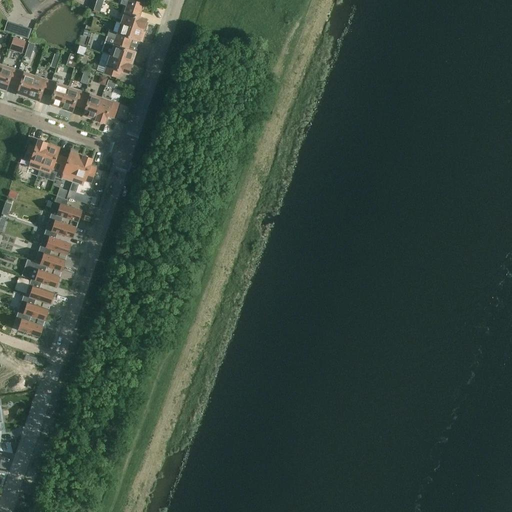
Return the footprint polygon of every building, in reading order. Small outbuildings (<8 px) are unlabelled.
[(131,1),(129,7),(126,6),(124,12),(121,23),(142,30),(142,29),(143,29),(146,20),(139,17),(143,4),(131,1)] [(109,30),(106,37),(115,39),(130,44),(132,39),(139,41),(142,42),(145,33),(142,32),(141,32),(142,30),(121,23),(116,21),(113,32),(109,30)] [(102,53),(110,56),(131,63),(131,61),(132,62),(135,52),(128,50),(130,44),(115,39),(106,37),(101,53),(102,53)] [(13,38),(11,44),(23,48),(25,42),(13,38)] [(87,41),(85,50),(93,52),(95,43),(87,41)] [(16,46),(12,56),(25,62),(29,52),(16,46)] [(131,63),(110,56),(102,53),(99,64),(106,66),(106,67),(104,73),(118,78),(121,72),(128,74),(131,65),(130,65),(131,63)] [(59,56),(55,54),(50,67),(54,69),(59,56)] [(12,69),(2,65),(0,70),(0,88),(5,91),(8,83),(13,85),(18,71),(12,69)] [(24,73),(18,71),(13,85),(19,87),(17,94),(26,97),(28,97),(35,76),(24,73)] [(45,80),(35,76),(28,97),(29,98),(38,102),(41,94),(47,96),(51,82),(45,80)] [(57,83),(51,82),(47,96),(52,98),(50,105),(59,108),(61,108),(68,87),(57,83)] [(78,91),(68,87),(61,108),(62,109),(71,112),(74,105),(79,107),(84,93),(78,91)] [(90,94),(84,93),(79,107),(85,109),(83,116),(92,119),(94,119),(101,98),(90,94)] [(111,101),(101,98),(94,119),(95,120),(104,123),(107,116),(113,118),(118,104),(111,101)] [(38,140),(35,147),(29,145),(24,159),(30,162),(28,167),(39,170),(48,144),(47,144),(47,143),(38,140)] [(51,169),(57,171),(62,157),(56,155),(59,148),(50,144),(50,145),(48,144),(39,170),(50,174),(51,169)] [(61,178),(72,182),(81,156),(80,155),(71,152),(68,159),(62,157),(57,171),(63,173),(61,178)] [(96,169),(90,166),(92,159),(83,156),(83,157),(81,156),(72,182),(83,186),(84,181),(90,183),(96,169)] [(62,217),(77,222),(81,211),(66,206),(68,200),(56,196),(54,202),(60,204),(57,215),(62,217)] [(57,215),(51,213),(45,229),(57,233),(72,238),(76,227),(60,222),(62,217),(57,215)] [(57,233),(45,229),(40,246),(51,249),(67,255),(70,244),(55,239),(57,233)] [(40,246),(34,262),(47,266),(61,271),(65,260),(49,255),(51,249),(40,246)] [(28,278),(31,279),(41,283),(55,287),(59,277),(45,272),(47,266),(34,262),(28,278)] [(39,288),(41,283),(31,279),(25,295),(36,299),(50,304),(54,293),(39,288)] [(34,305),(36,299),(25,295),(23,295),(18,311),(31,316),(44,320),(48,310),(34,305)] [(29,322),(31,316),(18,311),(16,317),(22,319),(18,330),(39,337),(42,326),(29,322)]
